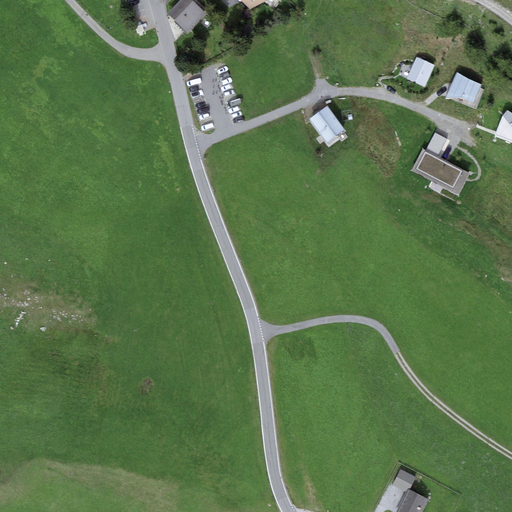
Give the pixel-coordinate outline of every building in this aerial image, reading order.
[(202,13),(188,0),(183,0),(171,13),(187,29),(202,13)] [(142,24),(136,26),(138,32),(144,30),(142,24)] [(424,85),(433,65),(418,58),(408,78),(424,85)] [(474,103),(482,84),(469,79),(458,72),(446,98),(461,98),(474,103)] [(343,129),(327,108),(321,112),(319,109),(312,114),(315,117),(311,119),(329,143),(338,136),(337,134),(343,129)] [(511,112),(508,110),(503,116),(495,135),(511,141),(511,112)] [(447,138),(435,132),(427,147),(439,154),(447,138)] [(463,170),(425,151),(416,169),(453,189),(463,170)] [(415,477),(401,470),(394,484),(408,491),(415,477)] [(419,511),(426,500),(409,491),(398,511),(419,511)]
